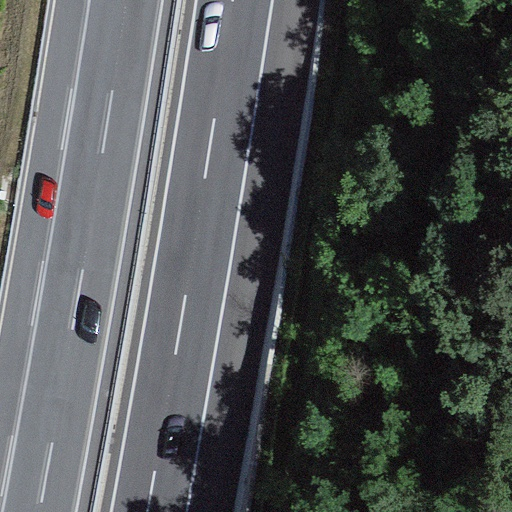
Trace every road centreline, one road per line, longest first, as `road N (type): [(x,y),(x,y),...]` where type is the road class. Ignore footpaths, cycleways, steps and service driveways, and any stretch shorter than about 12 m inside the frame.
road 1 (motorway): [(119,0),(36,511)]
road 2 (motorway): [(156,511),(239,0)]
